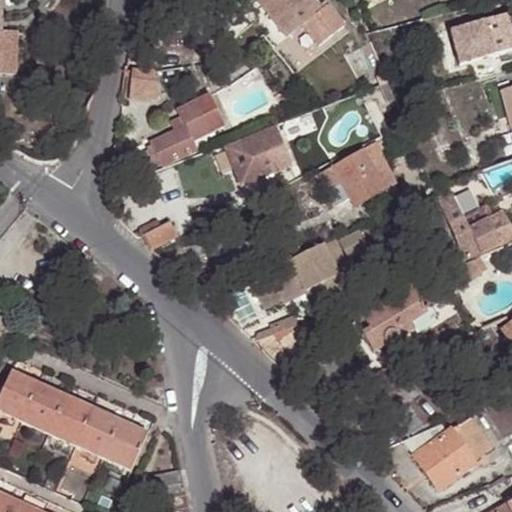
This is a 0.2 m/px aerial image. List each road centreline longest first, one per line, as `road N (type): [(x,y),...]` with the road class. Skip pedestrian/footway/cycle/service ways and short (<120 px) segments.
road 1 (residential): [(62,213),(109,90),(123,0)]
road 2 (residential): [(239,361),(397,511)]
road 3 (residential): [(62,213),(181,318)]
road 4 (residential): [(181,318),(191,445)]
